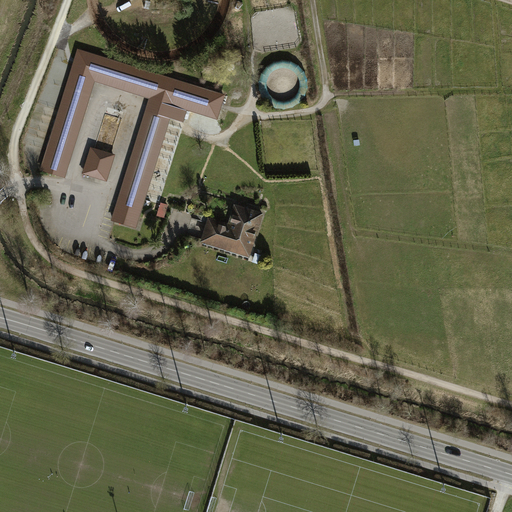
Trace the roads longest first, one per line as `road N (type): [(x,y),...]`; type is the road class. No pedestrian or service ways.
road 1 (track): [(68,0),(14,145),(23,208),(46,257),(511,406)]
road 2 (tertiary): [(0,317),(511,474)]
